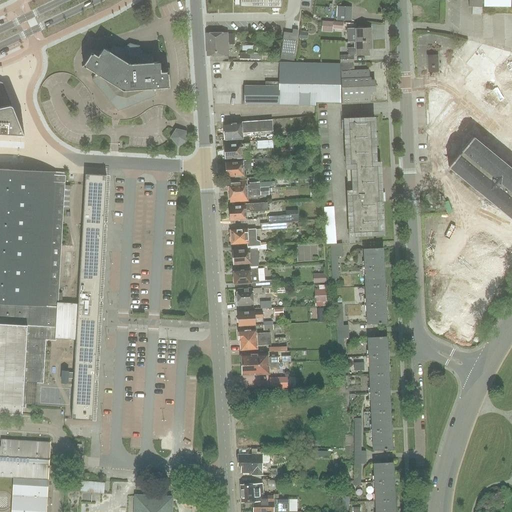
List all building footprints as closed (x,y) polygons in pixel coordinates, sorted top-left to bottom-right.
[(352,21),(353,7),(338,7),(337,21),(352,21)] [(355,28),(356,42),(372,41),(372,39),(373,39),(373,35),(371,35),(371,28),(369,28),(369,27),(368,27),(368,28),(366,28),(366,27),(365,28),(355,28)] [(294,61),(298,34),(292,33),(284,32),(280,59),(294,61)] [(206,45),(228,45),(234,44),(234,34),(228,34),(228,33),(206,33),(206,45)] [(372,48),(372,41),(356,42),(356,48),(348,48),(348,56),(340,56),(341,64),(350,63),(354,63),(353,55),(369,55),(369,52),(368,49),(369,49),(373,49),(373,48),(372,48)] [(89,49),(83,59),(86,63),(84,66),(82,67),(83,67),(84,66),(96,74),(94,76),(95,76),(93,80),(118,110),(156,95),(156,91),(156,88),(170,88),(170,89),(171,89),(170,87),(170,84),(169,72),(170,71),(170,69),(161,67),(161,62),(154,63),(153,56),(144,53),(139,46),(130,44),(123,48),(113,46),(110,52),(104,48),(101,52),(89,49)] [(458,88),(494,117),(507,120),(511,112),(511,50),(481,44),(480,50),(484,53),(458,86),(458,88)] [(228,56),(228,45),(206,45),(207,56),(228,56)] [(439,55),(427,55),(428,73),(440,72),(439,55)] [(449,62),(444,68),(453,77),(459,71),(449,62)] [(341,103),(340,64),(280,63),(280,83),(266,82),(266,86),(245,86),(244,104),(279,105),(316,106),(316,102),(341,103)] [(350,71),(350,63),(341,64),(342,103),(371,101),(370,94),(372,94),(372,91),(375,91),(375,88),(374,88),(374,84),(375,84),(375,81),(371,81),(371,78),(369,78),(369,70),(368,70),(368,71),(350,71)] [(11,100),(5,85),(4,84),(3,83),(2,82),(1,82),(0,81),(0,133),(24,135),(11,100)] [(460,331),(463,335),(511,260),(511,141),(501,157),(463,132),(475,115),(453,100),(430,135),(435,143),(431,146),(450,158),(443,169),(499,206),(432,306),(444,313),(441,318),(460,331)] [(348,119),(353,236),(379,235),(378,202),(383,202),(381,162),(373,163),(371,118),(348,119)] [(273,120),(241,123),(242,133),(273,130),(273,120)] [(236,139),(242,138),(241,123),(224,124),(224,131),(223,131),(224,139),(233,139),(233,137),(235,137),(236,139)] [(187,131),(177,129),(171,138),(178,146),(187,142),(187,131)] [(274,148),(273,140),(257,141),(258,149),(274,148)] [(228,145),(228,148),(228,150),(225,150),(226,158),(234,157),(235,158),(242,157),(241,150),(249,150),(249,144),(228,145)] [(274,167),(273,158),(255,159),(255,169),(274,167)] [(243,169),(251,168),(250,162),(242,162),(228,163),(229,167),(226,167),(227,176),(235,175),(236,176),(243,176),(243,169)] [(0,413),(22,415),(26,408),(27,383),(44,384),(46,340),(56,341),(56,339),(76,340),(78,304),(58,303),(58,299),(66,173),(56,172),(0,168),(0,413)] [(106,175),(86,174),(78,304),(76,340),(72,418),(92,419),(106,175)] [(231,191),(259,189),(269,188),(276,188),(276,182),(259,183),(251,183),(250,186),(247,186),(246,181),(239,181),(239,183),(236,183),(236,182),(227,182),(228,190),(230,190),(230,191),(231,191)] [(260,195),(259,189),(231,191),(231,193),(230,195),(231,202),(248,201),(247,194),(250,194),(251,195),(260,195)] [(246,212),(268,211),(267,202),(245,204),(245,206),(232,207),(233,211),(230,212),(230,220),(238,219),(240,220),(246,220),(246,212)] [(269,223),(293,222),(298,222),(304,221),(306,221),(305,214),(268,216),(269,223)] [(293,229),(293,222),(269,223),(261,224),(261,231),(293,229)] [(248,246),(263,246),(263,245),(261,245),(261,242),(257,240),(256,229),(248,229),(233,230),(233,235),(231,235),(232,243),(247,242),(248,246)] [(263,246),(248,246),(248,250),(234,251),(234,250),(233,250),(234,264),(235,264),(250,263),(250,267),(259,266),(258,249),(263,249),(263,246)] [(365,268),(374,268),(374,266),(383,265),(383,257),(383,251),(382,251),(382,248),(378,249),(378,248),(375,248),(375,249),(364,249),(364,250),(365,268)] [(374,268),(365,268),(366,287),(384,286),(384,284),(384,277),(383,277),(383,270),(374,270),(374,268)] [(264,269),(258,269),(250,269),(244,269),(244,270),(236,271),(236,275),(234,275),(235,284),(250,283),(251,288),(272,286),(272,281),(261,281),(264,279),(265,277),(264,269)] [(314,273),(314,281),(326,281),(326,272),(314,273)] [(366,287),(367,305),(376,305),(376,303),(385,302),(384,295),(385,295),(385,289),(384,289),(384,286),(366,287)] [(252,293),(262,293),(261,288),(236,289),(237,297),(236,297),(236,305),(245,304),(247,304),(248,304),(248,305),(250,305),(249,304),(253,304),(252,293)] [(327,302),(327,289),(315,289),(315,302),(327,302)] [(376,305),(367,305),(367,323),(367,324),(379,323),(379,324),(381,324),(381,323),(386,323),(385,321),(386,321),(386,315),(385,315),(385,307),(376,307),(376,305)] [(254,317),(262,317),(262,311),(254,312),(254,311),(240,312),(240,317),(238,317),(238,319),(237,320),(237,322),(239,323),(239,325),(255,324),(254,317)] [(258,339),(270,338),(270,333),(256,333),(256,330),(250,330),(250,329),(248,329),(248,330),(246,330),(244,330),(244,331),(238,331),(239,339),(258,338),(258,339)] [(369,356),(378,356),(378,354),(387,353),(386,346),(387,346),(387,339),(386,339),(386,337),(382,337),(379,337),(380,337),(368,338),(368,339),(369,356)] [(271,345),(270,338),(258,339),(258,338),(239,339),(239,340),(240,340),(240,350),(257,349),(257,345),(271,345)] [(242,364),(279,363),(278,356),(270,357),(270,361),(268,361),(268,355),(254,355),(253,356),(249,356),(249,355),(241,355),(242,364)] [(378,356),(369,356),(370,375),(388,374),(388,372),(388,365),(387,366),(387,358),(378,358),(378,356)] [(279,369),(279,363),(242,364),(243,367),(242,367),(243,374),(269,374),(269,367),(271,367),(271,369),(279,369)] [(370,375),(370,394),(380,393),(379,391),(389,391),(388,383),(389,383),(389,377),(388,377),(388,374),(370,375)] [(270,377),(270,388),(288,388),(288,377),(270,377)] [(380,393),(370,394),(371,412),(389,411),(389,409),(390,409),(390,403),(389,403),(389,395),(380,396),(380,393)] [(371,412),(372,431),(381,430),(381,428),(390,428),(390,420),(390,414),(389,411),(371,412)] [(381,433),(381,430),(372,431),(373,449),(373,450),(384,449),(386,449),(391,449),(391,446),(392,446),(391,440),(390,432),(381,433)] [(11,511),(46,511),(50,443),(1,440),(1,447),(0,447),(0,476),(14,477),(11,511)] [(263,460),(270,460),(274,460),(275,455),(238,455),(237,466),(241,466),(241,473),(257,473),(256,475),(262,475),(263,460)] [(374,482),(384,482),(383,480),(392,479),(392,471),(393,471),(393,465),(392,465),(392,462),(388,463),(388,462),(385,462),(385,463),(373,463),(373,464),(374,464),(374,482)] [(107,483),(82,482),(81,494),(106,496),(107,483)] [(384,482),(374,482),(375,501),(393,500),(393,498),(394,498),(394,491),(393,491),(393,484),(384,484),(384,482)] [(253,502),(253,511),(254,511),(275,511),(274,500),(273,500),(273,495),(263,496),(262,484),(240,485),(241,503),(253,502)] [(171,511),(172,498),(161,497),(158,494),(150,494),(147,497),(136,496),(135,511),(171,511)] [(393,500),(375,501),(375,511),(393,511),(394,509),(395,509),(394,503),(393,503),(393,500)]
